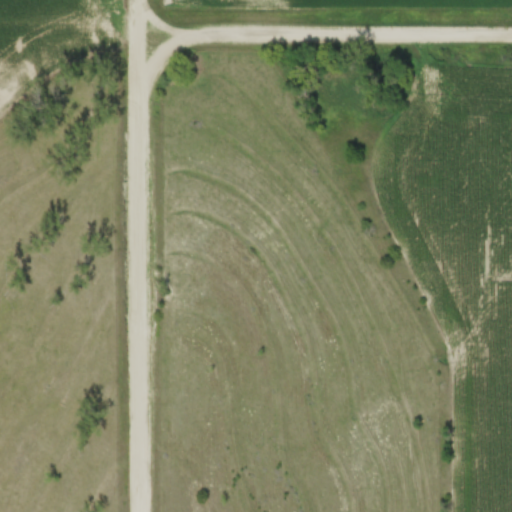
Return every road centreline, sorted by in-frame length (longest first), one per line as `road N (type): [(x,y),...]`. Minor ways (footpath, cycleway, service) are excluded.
road 1 (residential): [(138,511),(136,0)]
road 2 (residential): [(136,38),(511,36)]
